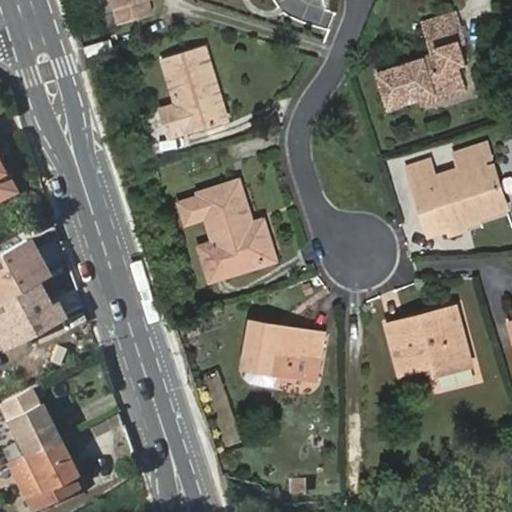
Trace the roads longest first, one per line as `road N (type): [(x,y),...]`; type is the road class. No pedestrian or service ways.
road 1 (secondary): [(33,21),(192,511)]
road 2 (residential): [(358,0),(342,54),(307,115),(301,152),(324,221),(366,256)]
